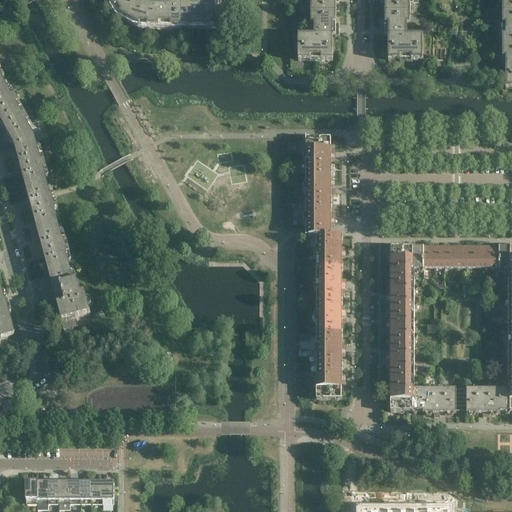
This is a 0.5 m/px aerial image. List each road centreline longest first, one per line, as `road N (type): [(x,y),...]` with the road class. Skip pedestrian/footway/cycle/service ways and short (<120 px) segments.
road 1 (residential): [(0,393),(45,378),(0,214)]
road 2 (residential): [(364,421),(367,212)]
road 3 (residential): [(367,212),(511,211)]
